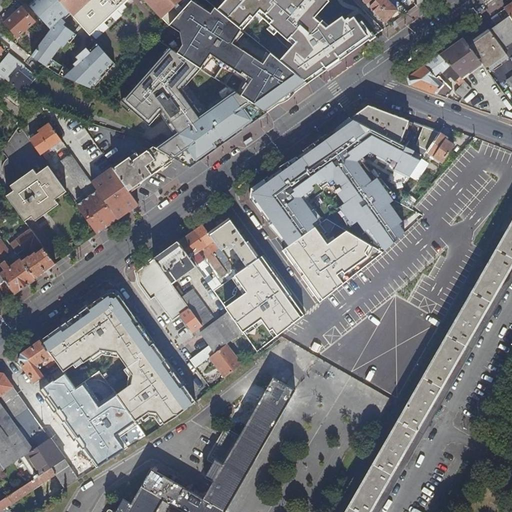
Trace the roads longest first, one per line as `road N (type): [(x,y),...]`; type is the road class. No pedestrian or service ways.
road 1 (primary): [(357,78),(221,176)]
road 2 (tertiary): [(357,78),(511,136)]
road 3 (residential): [(221,176),(309,308)]
road 4 (residential): [(107,259),(192,382)]
road 5 (residential): [(0,348),(85,468)]
road 6 (primary): [(221,176),(107,259)]
road 7 (primary): [(107,259),(0,337)]
road 8 (primary): [(465,2),(357,78)]
